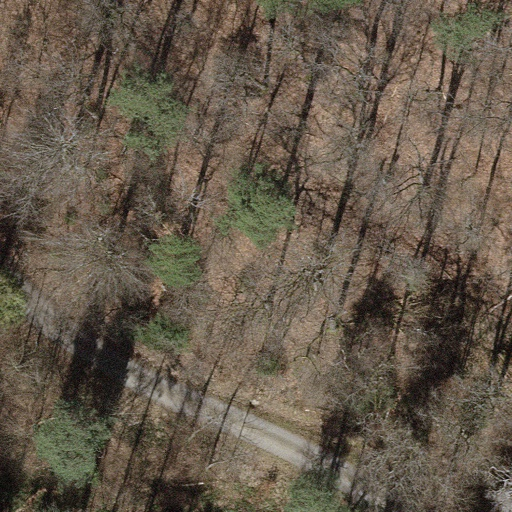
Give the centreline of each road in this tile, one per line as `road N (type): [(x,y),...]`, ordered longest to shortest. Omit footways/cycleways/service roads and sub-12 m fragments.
road 1 (track): [(138,0),(232,142),(437,261),(511,328)]
road 2 (track): [(0,268),(51,317),(154,386),(370,482),(406,511)]
